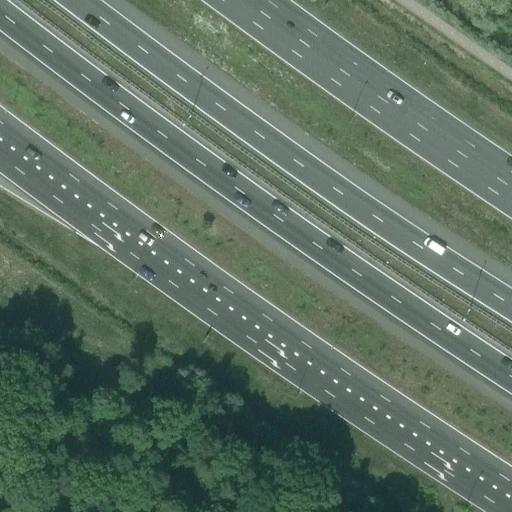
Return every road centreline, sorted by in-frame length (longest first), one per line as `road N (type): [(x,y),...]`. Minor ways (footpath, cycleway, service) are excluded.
road 1 (motorway): [(0,15),(86,84),(511,380)]
road 2 (trunk): [(0,126),(273,325),(511,485)]
road 3 (motorway): [(511,308),(70,0)]
road 4 (trunk): [(511,188),(229,0)]
road 5 (track): [(0,343),(222,426),(296,471)]
